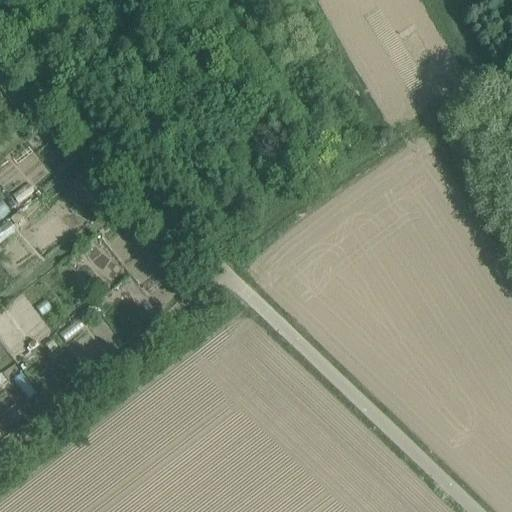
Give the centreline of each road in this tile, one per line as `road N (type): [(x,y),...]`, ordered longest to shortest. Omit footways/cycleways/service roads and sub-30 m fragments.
road 1 (unclassified): [(473,511),(186,233)]
road 2 (track): [(235,281),(0,462)]
